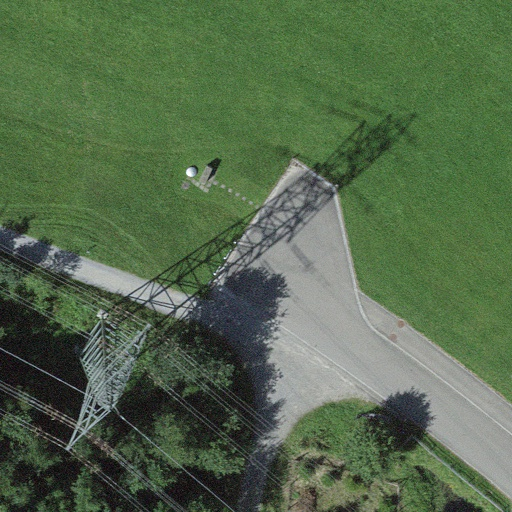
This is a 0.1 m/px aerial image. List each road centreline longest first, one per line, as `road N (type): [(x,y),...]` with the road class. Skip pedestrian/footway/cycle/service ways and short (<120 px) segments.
road 1 (track): [(288,298),(215,321),(0,246)]
road 2 (residential): [(511,468),(288,298)]
road 3 (track): [(288,298),(251,511)]
